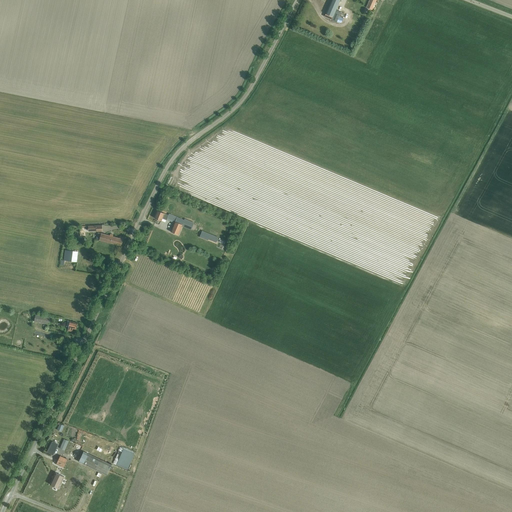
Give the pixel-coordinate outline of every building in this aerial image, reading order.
[(331,20),(339,0),(330,0),(324,16),(331,20)] [(361,35),(364,29),(353,25),(351,31),(361,35)] [(156,210),(153,218),(160,221),(161,218),(163,219),(166,220),(167,218),(174,222),(170,232),(177,235),(182,222),(183,220),(168,214),(168,215),(156,210)] [(216,241),(218,237),(202,231),(199,237),(207,240),(208,238),(216,241)] [(97,233),(96,240),(110,244),(110,243),(120,246),(124,238),(120,237),(119,239),(112,237),(97,233)] [(67,250),(66,261),(76,262),(78,252),(67,250)] [(35,314),(34,321),(49,324),(50,317),(35,314)] [(78,323),(71,322),(67,321),(66,326),(68,326),(68,331),(72,331),(72,329),(76,330),(78,323)] [(65,450),(68,441),(64,439),(60,448),(65,450)] [(48,451),(54,454),(59,445),(53,442),(48,451)] [(123,450),(116,466),(127,471),(134,454),(123,450)] [(83,451),(78,462),(106,475),(111,465),(83,451)] [(65,468),(69,460),(61,456),(57,465),(65,468)] [(55,472),(50,484),(58,488),(64,476),(55,472)]
